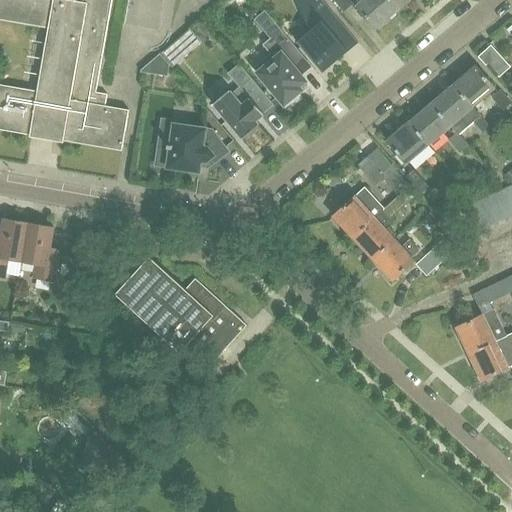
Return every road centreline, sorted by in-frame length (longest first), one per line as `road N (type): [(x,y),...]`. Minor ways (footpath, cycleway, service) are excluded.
road 1 (residential): [(511,481),(231,225)]
road 2 (unclassified): [(231,225),(504,0)]
road 3 (unclassified): [(231,225),(0,186)]
